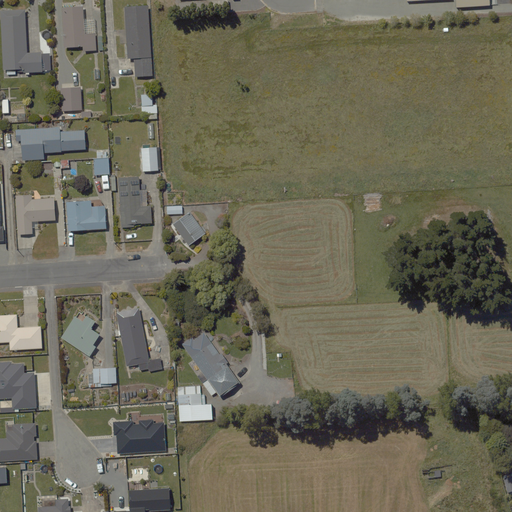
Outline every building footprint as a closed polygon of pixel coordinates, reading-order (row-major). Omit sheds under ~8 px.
[(85,33),(84,5),(62,7),(64,48),(83,47),(83,51),(97,51),(97,46),(96,33),(85,33)] [(125,6),(127,59),(134,59),(135,78),(152,77),(149,5),(125,6)] [(43,73),(43,70),(42,54),(26,54),(26,9),(1,10),(2,70),(23,70),(23,74),(43,73)] [(82,111),(82,83),(62,84),(62,111),(82,111)] [(158,94),(143,94),(144,119),(159,119),(158,94)] [(16,129),(16,143),(22,143),(22,159),(44,159),(44,153),(62,152),(62,150),(84,150),(84,131),(62,132),(62,128),(16,129)] [(13,134),(3,134),(3,147),(13,147),(13,134)] [(158,147),(141,148),(142,171),(159,171),(158,147)] [(109,149),(97,149),(97,158),(94,158),(95,176),(110,175),(109,149)] [(140,208),(138,178),(119,179),(122,229),(135,228),(135,224),(154,223),(153,207),(140,208)] [(18,196),(18,200),(19,236),(35,235),(35,222),(58,221),(57,199),(33,199),(33,196),(18,196)] [(98,206),(98,203),(68,203),(68,230),(108,229),(107,206),(98,206)] [(183,206),(166,206),(166,216),(183,215),(183,206)] [(191,213),(173,225),(188,247),(206,235),(191,213)] [(127,367),(137,365),(139,371),(149,369),(149,372),(159,370),(157,360),(149,362),(138,307),(116,311),(127,367)] [(92,329),(99,319),(83,308),(63,336),(90,355),(103,337),(92,329)] [(43,349),(43,342),(42,326),(18,327),(18,314),(0,314),(0,343),(10,343),(11,351),(43,349)] [(213,396),(217,393),(219,396),(240,382),(204,329),(184,342),(204,373),(200,376),(213,396)] [(117,367),(93,368),(94,384),(117,382),(117,367)] [(201,396),(200,387),(177,388),(179,423),(215,421),(214,404),(207,404),(206,396),(201,396)] [(511,473),(503,476),(509,494),(511,492),(511,473)] [(69,511),(69,498),(55,499),(55,506),(38,507),(38,511),(69,511)]
